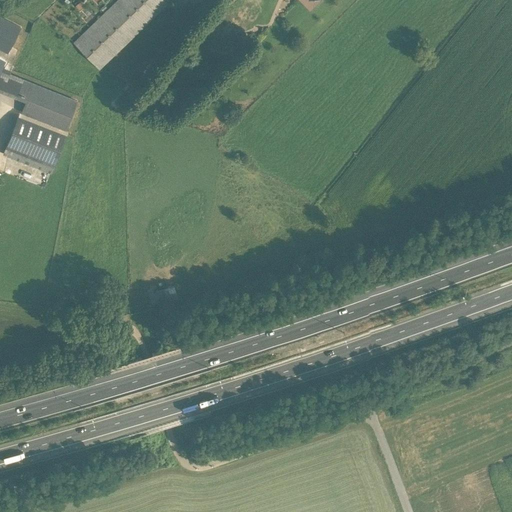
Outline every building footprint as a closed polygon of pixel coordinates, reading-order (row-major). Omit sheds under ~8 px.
[(111,0),(72,38),(97,66),(167,0),(111,0)] [(0,45),(7,49),(21,23),(0,11),(0,45)] [(0,65),(10,69),(13,60),(0,53),(0,65)] [(0,86),(17,95),(22,75),(10,69),(0,65),(0,86)] [(77,97),(22,75),(17,95),(24,97),(20,109),(65,126),(66,126),(77,97)] [(51,170),(68,127),(66,126),(20,109),(3,151),(51,170)] [(172,281),(148,291),(152,302),(176,292),(172,281)]
